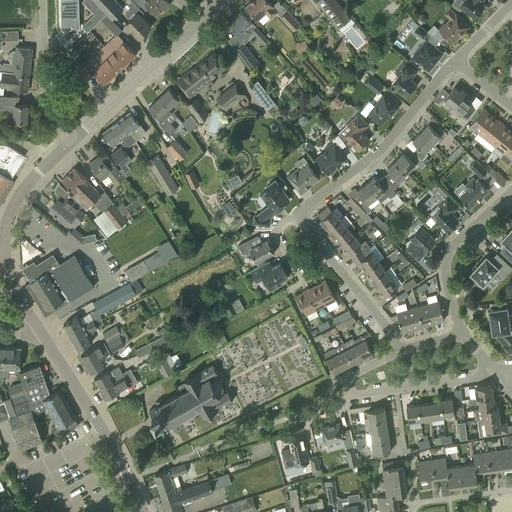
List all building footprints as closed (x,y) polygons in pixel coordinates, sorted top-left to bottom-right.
[(61,21),(61,29),(62,29),(77,29),(76,0),(61,0),(61,21)] [(94,15),(83,25),(89,31),(105,15),(91,0),(90,0),(85,5),(94,15)] [(92,0),(112,20),(123,9),(114,0),(92,0)] [(135,0),(139,3),(146,10),(150,7),(157,14),(164,7),(165,8),(171,3),(168,0),(146,0),(145,0),(135,0)] [(273,6),(267,0),(252,0),(246,6),(258,19),(266,12),(271,18),(277,11),(272,6),(273,6)] [(351,19),(335,0),(319,0),(317,2),(338,29),(342,32),(354,22),(351,19)] [(462,8),(467,12),(474,18),(484,6),(481,3),(483,0),(454,0),(452,4),(460,10),(462,8)] [(277,10),(282,6),(277,1),(272,5),(277,10)] [(151,27),(144,19),(141,16),(144,12),(139,7),(136,4),(132,7),(125,13),(130,19),(125,24),(132,31),(139,38),(151,27)] [(469,26),(456,14),(450,8),(444,14),(450,20),(439,30),(452,43),(469,26)] [(280,17),(293,31),(300,24),(287,10),(280,17)] [(239,35),(245,29),(247,30),(251,32),(252,31),(258,37),(265,44),(269,40),(256,27),(241,11),(228,23),(234,30),(239,35)] [(114,34),(120,30),(112,20),(106,25),(114,34)] [(414,31),(423,38),(428,32),(419,25),(414,31)] [(18,30),(3,30),(3,40),(18,40),(18,30)] [(136,53),(117,34),(106,45),(99,51),(105,58),(94,69),(105,82),(136,53)] [(82,58),(98,47),(92,38),(76,49),(82,58)] [(419,48),(411,57),(414,60),(421,65),(421,66),(423,68),(423,67),(428,70),(434,63),(433,62),(435,59),(437,60),(443,53),(435,47),(426,39),(419,48)] [(304,41),(296,42),(297,52),(306,50),(304,41)] [(244,43),(236,49),(250,68),(258,61),(244,43)] [(0,70),(29,74),(33,48),(17,46),(16,50),(13,50),(6,56),(10,61),(9,63),(3,62),(3,65),(2,64),(0,62),(0,70)] [(224,68),(212,54),(178,81),(189,96),(194,91),(195,93),(202,88),(201,86),(224,68)] [(416,72),(404,62),(395,73),(401,77),(394,86),(407,96),(417,84),(411,79),(416,72)] [(79,69),(75,72),(82,83),(87,80),(92,76),(87,68),(84,65),(79,69)] [(27,91),(29,74),(0,70),(0,78),(1,79),(0,87),(12,88),(12,89),(27,91)] [(364,83),(378,94),(384,87),(370,76),(364,83)] [(236,84),(217,99),(226,110),(244,95),(236,84)] [(465,92),(461,89),(459,91),(454,87),(449,93),(444,99),(445,100),(453,107),(465,92)] [(159,98),(169,109),(180,99),(169,88),(169,89),(159,98),(159,97),(159,98)] [(434,100),(439,104),(441,100),(443,102),(445,100),(444,99),(449,93),(443,89),(437,97),(434,100)] [(463,124),(466,120),(469,117),(475,109),(469,104),(472,101),(467,97),(468,95),(465,92),(453,107),(451,109),(459,117),(456,120),(462,125),(463,124)] [(0,109),(15,111),(14,120),(27,121),(27,120),(28,105),(28,104),(19,104),(19,96),(0,94),(0,109)] [(383,95),(369,113),(374,118),(382,124),(388,116),(390,117),(394,113),(398,107),(391,101),(383,95)] [(270,96),(262,102),(267,109),(275,103),(270,96)] [(330,102),(336,109),(343,103),(337,96),(330,102)] [(84,102),(79,97),(73,103),(78,109),(84,102)] [(187,104),(200,121),(209,114),(197,97),(187,104)] [(149,107),(156,114),(162,121),(159,123),(170,135),(176,129),(165,118),(171,113),(172,112),(171,110),(169,109),(159,98),(150,107),(149,106),(149,107)] [(470,126),(465,132),(474,138),(492,116),(486,111),(487,109),(484,107),(482,110),(476,118),(470,126)] [(119,119),(132,136),(135,141),(143,135),(146,133),(135,118),(136,118),(135,117),(134,117),(130,112),(130,111),(119,119)] [(337,134),(343,142),(347,138),(354,145),(353,146),(357,150),(358,149),(359,150),(370,139),(362,131),(368,124),(361,117),(358,114),(348,124),(337,134)] [(182,122),(189,131),(198,124),(191,115),(182,122)] [(492,116),(474,138),(483,144),(487,139),(499,124),(501,121),(499,119),(498,121),(492,116)] [(132,136),(119,119),(103,132),(103,133),(103,132),(113,145),(120,140),(126,148),(135,141),(132,136)] [(499,124),(487,139),(495,146),(509,130),(503,125),(504,123),(501,121),(499,124)] [(432,143),(437,139),(440,142),(447,134),(438,125),(434,129),(429,124),(421,132),(432,143)] [(511,132),(509,130),(495,146),(504,153),(511,142),(511,132)] [(425,151),(432,143),(421,132),(413,140),(418,146),(413,151),(422,160),(426,163),(429,160),(425,156),(427,154),(425,151)] [(337,134),(332,139),(334,142),(325,149),(327,151),(317,159),(328,173),(341,163),(340,161),(346,156),(341,149),(345,145),(343,142),(337,134)] [(187,153),(176,140),(168,147),(180,160),(187,153)] [(304,148),(311,152),(314,146),(307,142),(304,148)] [(511,142),(504,153),(500,158),(509,165),(511,160),(511,142)] [(122,146),(111,154),(119,164),(124,159),(129,156),(128,154),(122,146)] [(456,149),(448,158),(452,162),(460,153),(456,149)] [(89,163),(95,171),(102,180),(108,175),(116,185),(125,178),(104,151),(89,163)] [(403,152),(395,160),(407,172),(415,164),(403,152)] [(149,159),(169,194),(178,188),(157,154),(149,159)] [(299,168),(288,177),(301,194),(312,185),(311,184),(319,177),(309,164),(303,156),(295,163),(299,168)] [(124,159),(119,164),(122,167),(122,168),(128,164),(124,159)] [(469,166),(481,177),(487,170),(475,159),(469,166)] [(383,176),(394,189),(404,179),(407,181),(411,176),(407,172),(395,160),(387,168),(390,171),(383,176)] [(63,179),(62,180),(75,193),(72,196),(82,206),(86,210),(93,202),(103,211),(93,219),(107,236),(127,221),(125,220),(116,208),(113,203),(104,191),(100,195),(97,192),(98,192),(87,181),(88,180),(75,167),(74,168),(73,168),(63,179)] [(193,170),(185,174),(188,182),(197,178),(193,170)] [(0,189),(2,191),(10,178),(0,172),(0,189)] [(224,179),(229,188),(242,181),(238,174),(229,178),(228,176),(224,179)] [(377,197),(386,191),(387,192),(387,191),(393,199),(399,194),(397,191),(396,192),(394,189),(383,176),(378,180),(375,177),(366,183),(377,197)] [(489,190),(482,183),(478,178),(476,180),(473,177),(465,185),(468,188),(459,196),(470,208),(489,190)] [(289,199),(283,191),(276,181),(266,188),(268,191),(261,196),(270,207),(257,216),(254,216),(253,223),(269,226),(270,218),(269,217),(275,213),(275,214),(284,207),(282,205),(289,199)] [(353,199),(360,206),(366,211),(367,213),(371,209),(371,208),(380,202),(377,197),(366,183),(357,190),(360,194),(353,199)] [(85,213),(79,209),(82,206),(72,196),(60,184),(59,184),(57,189),(56,193),(56,194),(57,199),(57,200),(50,209),(54,212),(54,213),(56,215),(56,214),(66,222),(65,223),(70,227),(73,224),(74,226),(81,218),(85,213)] [(116,208),(125,220),(131,215),(129,212),(143,202),(138,196),(125,206),(122,203),(116,208)] [(356,210),(360,206),(353,199),(351,196),(346,201),(356,210)] [(458,208),(447,196),(438,204),(441,207),(431,216),(432,218),(439,225),(440,224),(446,230),(458,219),(452,213),(458,208)] [(324,225),(327,229),(344,216),(336,207),(333,210),(332,211),(328,206),(318,215),(322,219),(318,223),(321,227),(324,225)] [(366,211),(362,214),(366,218),(370,222),(373,219),(369,215),(367,213),(366,211)] [(347,227),(347,226),(352,222),(345,214),(344,216),(327,229),(331,233),(328,236),(332,240),(347,227)] [(380,226),(389,236),(394,231),(384,221),(380,226)] [(414,241),(406,249),(411,253),(418,260),(426,252),(430,248),(429,246),(435,239),(428,232),(421,226),(410,237),(414,241)] [(354,235),(347,227),(332,240),(335,244),(338,241),(341,246),(354,235)] [(73,228),(68,234),(79,243),(82,240),(84,237),(73,228)] [(511,228),(507,234),(507,235),(505,237),(504,237),(501,240),(507,245),(501,251),(511,261),(511,228)] [(352,259),(369,247),(364,241),(361,243),(354,235),(341,246),(345,250),(342,252),(346,257),(349,254),(352,259)] [(21,255),(24,261),(38,253),(30,237),(19,242),(24,253),(21,255)] [(256,262),(274,253),(267,239),(253,247),(249,239),(238,245),(242,253),(252,254),(256,262)] [(365,271),(379,261),(373,252),(369,247),(352,259),(359,268),(362,266),(365,271)] [(144,260),(125,270),(131,281),(150,270),(165,262),(159,251),(144,260)] [(32,281),(30,282),(46,307),(48,308),(58,302),(61,307),(69,302),(71,300),(72,301),(95,286),(75,254),(60,263),(57,259),(49,264),(47,260),(37,266),(36,265),(26,271),(32,281)] [(224,262),(230,258),(227,254),(221,257),(224,262)] [(511,267),(504,261),(497,254),(491,260),(486,256),(471,273),(476,278),(474,281),(483,289),(491,281),(488,279),(494,272),(502,278),(511,267)] [(260,265),(251,270),(257,282),(264,279),(270,290),(273,289),(281,284),(280,281),(287,277),(282,267),(279,263),(277,264),(272,267),(269,261),(260,265)] [(368,282),(385,270),(379,261),(365,271),(368,275),(365,277),(368,282)] [(378,288),(391,279),(385,270),(368,282),(372,286),(375,284),(378,288)] [(378,288),(381,293),(378,295),(381,299),(398,288),(397,287),(402,283),(396,275),(391,279),(378,288)] [(406,290),(417,283),(414,278),(402,285),(406,290)] [(137,294),(141,292),(135,281),(131,283),(93,303),(100,315),(137,294)] [(323,282),(316,286),(325,305),(326,304),(329,311),(339,306),(335,300),(326,282),(323,283),(323,282)] [(310,290),(307,292),(316,310),(325,305),(316,286),(309,289),(310,290)] [(306,315),(316,310),(307,292),(304,293),(303,292),(296,296),(306,315)] [(428,303),(434,324),(441,322),(441,321),(444,319),(439,300),(438,301),(436,294),(427,297),(429,303),(428,303)] [(238,312),(232,301),(223,306),(230,317),(238,312)] [(418,306),(423,326),(426,325),(427,326),(434,324),(428,303),(418,306)] [(413,330),(406,307),(406,305),(401,306),(402,311),(397,313),(397,314),(398,319),(402,332),(406,331),(406,332),(413,330)] [(418,306),(413,308),(412,305),(406,307),(413,330),(420,328),(420,327),(423,326),(418,306)] [(499,308),(489,310),(489,311),(487,312),(488,318),(490,318),(493,334),(493,333),(503,344),(502,345),(510,353),(511,350),(511,314),(508,315),(507,307),(499,308)] [(309,319),(318,315),(316,310),(307,314),(309,319)] [(338,316),(333,319),(335,323),(336,324),(352,315),(349,310),(338,316)] [(71,336),(95,323),(90,314),(81,319),(79,315),(64,324),(71,336)] [(356,321),(353,315),(352,315),(336,324),(338,329),(346,325),(347,325),(352,323),(356,321)] [(71,336),(78,349),(93,341),(88,333),(98,328),(95,323),(71,336)] [(103,333),(106,340),(123,331),(121,327),(118,328),(117,325),(103,333)] [(326,331),(328,335),(332,334),(337,331),(335,327),(326,331)] [(226,342),(217,328),(213,331),(218,340),(213,343),(217,348),(226,342)] [(113,352),(126,345),(125,343),(130,341),(125,331),(107,341),(113,352)] [(316,341),(328,335),(326,331),(314,337),(316,341)] [(354,340),(356,344),(363,358),(378,350),(369,332),(354,340)] [(139,357),(167,343),(163,336),(136,350),(139,357)] [(103,342),(81,355),(91,373),(106,364),(113,360),(113,358),(115,357),(113,353),(111,354),(110,354),(103,342)] [(353,363),(346,349),(344,344),(334,348),(344,367),(353,363)] [(356,344),(346,349),(353,363),(363,358),(356,344)] [(20,348),(5,347),(4,377),(9,377),(9,373),(19,373),(20,368),(20,348)] [(334,348),(324,354),(334,373),(344,367),(334,348)] [(164,355),(172,370),(177,368),(176,367),(181,364),(179,359),(173,361),(169,352),(164,355)] [(173,372),(172,370),(164,355),(155,359),(164,377),(173,372)] [(39,364),(20,371),(27,392),(35,413),(47,409),(58,427),(61,432),(77,424),(74,418),(76,417),(60,389),(51,395),(45,380),(46,380),(40,364),(39,364)] [(233,400),(228,391),(224,393),(222,391),(222,390),(221,390),(222,386),(223,386),(223,385),(222,385),(222,383),(223,383),(222,382),(221,382),(219,380),(219,379),(218,379),(216,379),(215,378),(214,375),(218,373),(213,364),(198,372),(193,374),(192,372),(187,375),(188,377),(184,379),(185,381),(178,385),(181,391),(163,402),(161,399),(156,401),(158,405),(157,406),(157,404),(156,405),(156,406),(149,410),(152,416),(156,424),(160,422),(162,425),(163,425),(166,424),(168,427),(169,427),(168,425),(169,425),(171,429),(176,426),(175,423),(200,409),(204,416),(208,414),(210,416),(215,413),(214,411),(218,408),(233,400)] [(100,389),(124,376),(122,373),(119,366),(109,371),(109,370),(94,379),(100,389)] [(125,377),(124,376),(100,389),(105,399),(114,394),(131,385),(126,376),(125,377)] [(11,398),(3,401),(0,402),(0,420),(9,418),(21,448),(43,440),(33,413),(35,413),(27,392),(23,382),(10,387),(13,395),(10,396),(11,398)] [(469,388),(470,399),(493,396),(496,396),(496,395),(495,390),(492,391),(492,385),(475,387),(469,388)] [(462,400),(461,389),(454,390),(456,401),(462,400)] [(480,408),(501,406),(500,401),(494,402),(493,396),(470,399),(469,399),(469,404),(476,403),(479,403),(480,408)] [(441,400),(443,417),(443,415),(454,414),(452,398),(441,400)] [(430,403),(432,418),(443,417),(441,400),(440,400),(440,401),(430,403)] [(432,418),(430,403),(418,404),(420,420),(432,418)] [(418,404),(407,406),(409,421),(420,420),(418,404)] [(481,419),(500,416),(499,411),(501,410),(501,406),(480,408),(480,409),(475,409),(476,420),(481,419)] [(367,432),(388,429),(387,423),(390,423),(388,414),(385,414),(384,407),(371,409),(366,410),(364,411),(367,432)] [(481,419),(482,424),(478,425),(480,435),(487,434),(487,436),(494,434),(508,432),(507,422),(500,422),(500,416),(481,419)] [(325,443),(344,438),(340,422),(321,428),(325,443)] [(459,440),(466,439),(463,422),(456,423),(459,440)] [(389,440),(389,436),(388,429),(367,432),(367,433),(370,432),(372,443),(389,440)] [(511,443),(511,435),(502,436),(502,443),(511,443)] [(285,467),(309,462),(309,461),(311,461),(313,471),(320,470),(317,456),(308,458),(304,436),(289,440),(291,448),(282,450),(285,467)] [(391,451),(389,440),(372,443),(373,453),(391,451)] [(358,465),(354,446),(346,448),(350,467),(358,465)] [(511,448),(501,450),(504,470),(511,469),(511,468),(511,448)] [(501,450),(487,452),(490,472),(496,471),(504,470),(501,450)] [(473,454),(474,463),(475,463),(476,474),(484,473),(490,472),(487,452),(473,454)] [(446,458),(432,460),(434,479),(441,479),(448,478),(447,467),(446,458)] [(392,462),(382,463),(385,482),(405,479),(404,473),(403,465),(402,460),(392,462)] [(432,460),(417,462),(420,481),(421,481),(428,480),(434,479),(432,460)] [(246,462),(233,466),(229,468),(230,471),(240,468),(240,469),(248,466),(246,462)] [(474,463),(461,465),(464,485),(470,484),(477,483),(478,483),(476,474),(475,463),(474,463)] [(162,496),(182,489),(180,485),(174,487),(171,477),(187,471),(185,464),(168,470),(155,474),(162,496)] [(447,467),(448,478),(449,487),(450,487),(457,486),(464,485),(461,465),(447,467)] [(405,479),(385,482),(387,495),(387,496),(394,495),(397,494),(407,493),(406,485),(405,479)] [(209,480),(182,489),(162,496),(167,511),(171,511),(181,509),(179,502),(213,491),(209,480)] [(333,480),(325,482),(326,487),(327,486),(330,502),(337,501),(334,485),(333,480)] [(289,490),(292,506),(300,505),(297,488),(289,490)] [(349,505),(342,507),(342,510),(342,511),(367,511),(365,497),(360,497),(359,493),(353,494),(347,495),(349,505)] [(387,495),(377,496),(379,511),(399,508),(398,502),(397,494),(394,495),(387,496),(387,495)] [(253,496),(222,506),(223,511),(253,511),(257,511),(253,496)] [(325,511),(323,500),(315,501),(315,502),(308,503),(303,504),(303,507),(299,508),(299,511),(325,511)]
